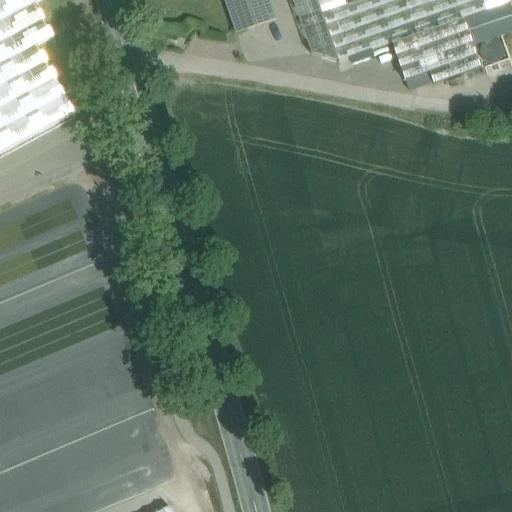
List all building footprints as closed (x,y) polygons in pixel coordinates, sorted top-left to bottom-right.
[(224,0),(236,33),(274,20),(266,0),(224,0)] [(290,0),(310,55),(338,63),(316,0),(290,0)] [(509,4),(507,0),(360,0),(346,5),(344,0),(316,0),(338,63),(391,45),(462,20),(509,4)] [(511,23),(507,20),(497,18),(488,20),(480,26),(475,34),(473,43),(475,53),(481,61),(489,66),(498,68),(507,66),(511,62),(511,23)] [(462,20),(391,45),(404,82),(429,74),(433,86),(479,70),(462,20)]
